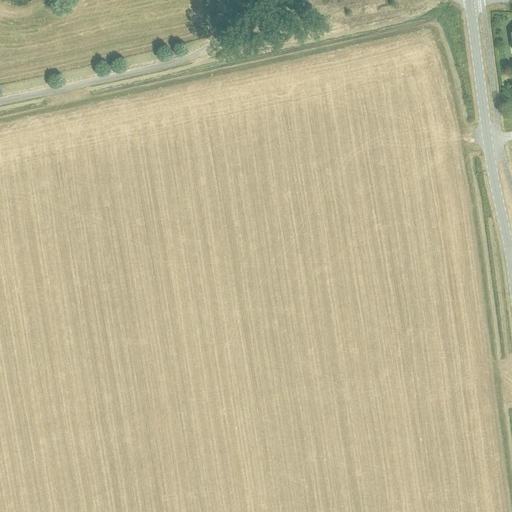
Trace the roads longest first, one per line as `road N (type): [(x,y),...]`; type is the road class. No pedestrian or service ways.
road 1 (track): [(272,0),(190,56),(0,101)]
road 2 (secondary): [(511,271),(470,0)]
